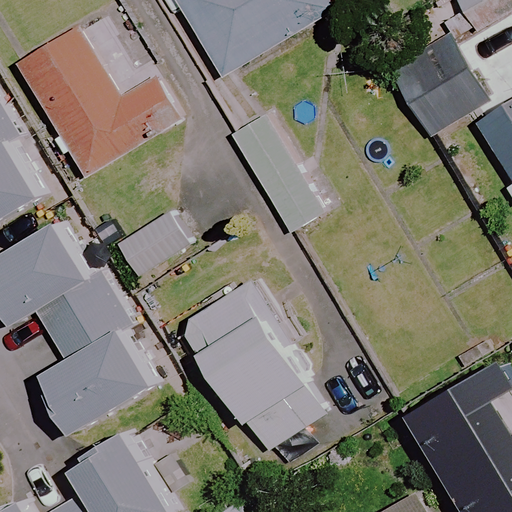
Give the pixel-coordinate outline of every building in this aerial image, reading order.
[(342,11),(336,0),(183,0),(229,77),(342,11)] [(128,99),(87,26),(24,62),(91,178),(190,122),(165,78),(128,99)] [(465,78),(442,41),(392,72),(434,141),(498,102),(478,70),(465,78)] [(511,107),(481,128),(511,176),(511,107)] [(0,224),(50,196),(18,140),(0,108),(0,224)] [(331,215),(274,118),(239,138),(296,235),(331,215)] [(105,276),(68,215),(0,256),(0,299),(18,329),(38,316),(68,364),(47,377),(79,430),(166,377),(134,324),(105,276)] [(193,248),(174,216),(124,245),(143,277),(193,248)] [(336,417),(260,285),(196,322),(271,453),(336,417)] [(58,511),(43,511),(33,494),(0,511),(188,511),(141,431),(83,465),(98,490),(58,511)] [(432,511),(422,494),(392,511),(432,511)]
